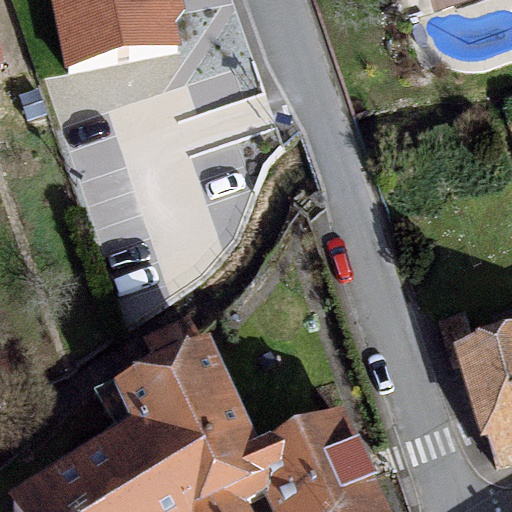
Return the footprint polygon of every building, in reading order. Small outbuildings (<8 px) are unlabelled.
[(148,0),(52,0),(67,73),(175,51),(167,12),(152,15),(148,0)] [(167,12),(177,10),(175,0),(148,0),(152,15),(167,12)] [(438,0),(441,10),(470,0),(438,0)] [(44,123),(28,71),(0,79),(0,91),(3,100),(13,133),(44,123)] [(452,368),(464,365),(462,358),(511,343),(511,317),(466,333),(465,326),(442,333),(452,368)] [(193,333),(190,328),(147,349),(148,351),(160,376),(202,355),(193,333)] [(464,365),(495,470),(511,463),(511,343),(462,358),(464,365)] [(239,511),(238,509),(265,495),(272,511),(380,511),(339,420),(254,458),(205,354),(202,355),(160,376),(118,396),(136,432),(12,510),(12,511),(239,511)]
